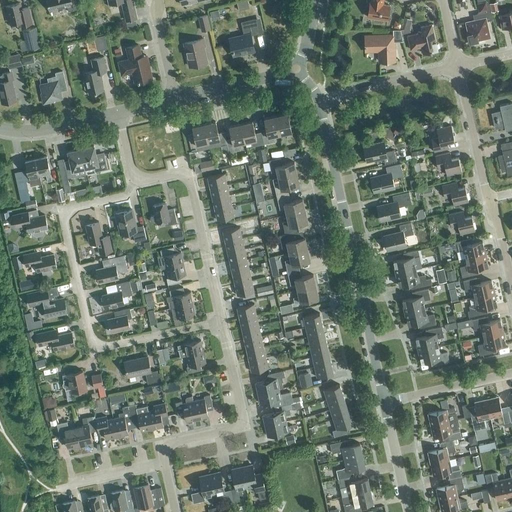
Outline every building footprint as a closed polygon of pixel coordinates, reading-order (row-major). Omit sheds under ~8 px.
[(46,0),(49,11),(66,7),(68,12),(81,9),(79,0),(46,0)] [(107,0),(109,4),(121,2),(125,21),(137,18),(132,0),(107,0)] [(383,5),(383,0),(370,0),(371,3),(370,2),(367,17),(387,20),(389,6),(383,5)] [(249,8),(247,1),(236,4),(238,11),(249,8)] [(490,11),(491,13),(499,11),(498,5),(505,3),(505,1),(497,3),(497,2),(489,4),(490,11)] [(486,2),(478,4),(479,13),(488,11),(486,2)] [(20,9),(19,3),(6,6),(10,24),(23,21),(24,25),(31,23),(28,7),(20,9)] [(511,10),(509,11),(509,13),(499,15),(502,30),(511,27),(511,10)] [(492,20),(491,13),(490,11),(477,14),(478,20),(466,23),(469,34),(467,35),(469,43),(478,41),(477,40),(489,37),(485,22),(492,20)] [(202,31),(209,29),(206,15),(199,17),(202,31)] [(246,54),(254,52),(250,36),(263,33),(260,18),(254,20),(241,23),(244,35),(230,38),(232,44),(230,45),(233,56),(246,53),(246,54)] [(400,30),(401,35),(410,32),(409,29),(412,20),(404,18),(400,30)] [(395,21),(393,28),(400,29),(402,23),(395,21)] [(435,42),(431,25),(421,27),(421,31),(418,32),(418,34),(407,36),(410,50),(421,47),(422,53),(432,51),(431,51),(437,49),(436,42),(435,42)] [(41,47),(36,27),(23,30),(27,50),(41,47)] [(394,61),(393,42),(403,42),(401,35),(400,30),(392,30),(393,36),(365,37),(365,51),(379,50),(380,62),(394,61)] [(96,52),(108,49),(104,35),(93,38),(96,52)] [(206,63),(202,48),(205,47),(203,39),(184,43),(186,54),(186,55),(187,60),(188,61),(192,60),(194,66),(206,63)] [(142,56),(140,45),(126,48),(129,60),(118,62),(121,75),(132,72),(135,83),(139,82),(141,83),(142,83),(144,82),(146,81),(147,80),(153,78),(147,54),(142,56)] [(9,68),(21,65),(19,55),(6,58),(9,68)] [(34,63),(33,56),(21,59),(23,65),(34,63)] [(96,92),(103,90),(99,73),(106,71),(103,57),(91,60),(93,70),(83,72),(85,81),(83,82),(85,92),(88,91),(88,94),(94,92),(94,93),(96,92)] [(13,80),(11,72),(0,74),(0,98),(1,103),(16,100),(11,80),(13,80)] [(43,104),(53,102),(53,100),(61,98),(59,88),(66,86),(62,72),(55,73),(56,77),(51,78),(52,82),(40,85),(42,93),(40,94),(43,104)] [(501,112),(495,113),(498,127),(504,126),(510,125),(511,130),(511,129),(511,102),(499,106),(501,112)] [(276,116),(280,135),(286,133),(287,139),(293,138),(287,114),(276,116)] [(274,136),(280,135),(276,116),(264,119),(267,131),(261,132),(264,144),(275,142),(274,136)] [(226,140),(224,132),(218,134),(215,122),(204,124),(208,143),(214,142),(215,147),(217,155),(228,152),(226,140)] [(264,144),(261,132),(255,134),(252,122),(241,124),(245,143),(251,141),(252,147),(264,144)] [(202,144),(208,143),(204,124),(192,127),(195,139),(189,140),(192,152),(203,150),(202,144)] [(239,144),(245,143),(241,124),(229,127),(232,139),(226,140),(228,152),(240,150),(239,144)] [(454,141),(451,126),(443,128),(441,126),(439,129),(436,129),(438,138),(431,139),(434,152),(449,149),(447,142),(454,141)] [(511,141),(500,144),(503,155),(498,156),(502,171),(506,170),(507,175),(511,173),(511,141)] [(384,153),(382,142),(373,144),(374,145),(363,148),(366,162),(383,158),(385,164),(396,161),(394,150),(384,153)] [(85,168),(86,174),(87,174),(88,175),(94,174),(95,172),(107,169),(104,155),(96,156),(93,146),(80,149),(85,168)] [(285,157),(296,154),(295,148),(283,151),(285,157)] [(85,176),(86,174),(85,168),(80,149),(67,152),(70,162),(64,164),(67,178),(68,178),(74,177),(76,178),(85,176)] [(413,159),(425,156),(423,150),(411,152),(413,159)] [(451,159),(450,153),(435,156),(438,169),(445,167),(447,176),(462,172),(458,157),(451,159)] [(36,159),(40,176),(45,175),(47,182),(52,181),(50,174),(46,157),(36,159)] [(278,178),(297,174),(294,162),(282,165),(280,158),(268,161),(271,173),(277,172),(278,178)] [(34,178),(40,176),(36,159),(25,161),(29,179),(31,186),(35,185),(34,178)] [(202,171),(215,168),(213,160),(200,163),(202,171)] [(416,174),(426,171),(424,161),(413,164),(416,174)] [(384,192),(393,190),(390,179),(403,176),(400,164),(386,167),(387,174),(370,178),(374,192),(384,190),(384,192)] [(254,175),(253,167),(249,168),(252,183),(257,182),(255,175),(254,175)] [(210,188),(227,185),(224,174),(207,178),(210,188)] [(277,198),(289,195),(287,188),(299,185),(297,174),(278,178),(272,179),(276,194),(270,196),(270,199),(277,198)] [(67,178),(61,180),(64,193),(71,191),(68,178),(67,178)] [(26,201),(31,200),(27,181),(21,182),(26,201)] [(458,189),(456,182),(441,186),(444,198),(451,197),(453,205),(468,202),(465,187),(458,189)] [(212,199),(229,195),(227,185),(210,188),(212,199)] [(423,189),(424,197),(433,195),(431,187),(423,189)] [(59,201),(66,200),(63,188),(56,190),(59,201)] [(257,202),(264,200),(262,192),(255,193),(257,202)] [(391,220),(399,218),(397,208),(411,204),(409,192),(392,196),(394,203),(377,207),(380,221),(391,218),(391,220)] [(215,210),(232,206),(229,195),(212,199),(215,210)] [(286,215),(305,211),(302,199),(290,202),(289,195),(277,198),(279,210),(285,209),(286,215)] [(31,200),(26,201),(27,208),(38,206),(36,199),(31,200)] [(167,211),(165,203),(153,206),(156,215),(151,216),(150,218),(151,222),(153,223),(157,222),(157,223),(164,222),(165,226),(177,223),(174,209),(167,211)] [(232,206),(215,210),(217,221),(234,217),(232,206)] [(42,229),(48,228),(45,215),(39,216),(37,209),(28,212),(12,216),(15,228),(27,225),(28,232),(32,231),(33,234),(37,236),(40,235),(43,232),(42,229)] [(137,227),(133,210),(116,214),(121,235),(133,232),(135,242),(147,239),(143,226),(137,227)] [(9,218),(8,211),(0,212),(0,217),(1,220),(9,218)] [(285,235),(291,234),(292,234),(297,232),(295,225),(308,222),(305,211),(286,215),(288,221),(282,222),(285,235)] [(464,218),(463,211),(448,215),(451,227),(458,226),(460,234),(475,231),(471,216),(464,218)] [(102,238),(98,222),(85,225),(90,244),(97,243),(100,254),(112,252),(108,236),(102,238)] [(398,250),(406,248),(404,237),(413,234),(411,223),(399,226),(401,232),(384,236),(387,250),(397,248),(398,250)] [(225,242),(242,238),(239,228),(223,231),(225,242)] [(183,239),(182,231),(172,233),(173,241),(183,239)] [(289,254),(307,249),(305,238),(293,241),(291,234),(285,235),(279,236),(282,249),(287,247),(289,254)] [(227,253),(244,249),(242,238),(225,242),(227,253)] [(465,258),(485,254),(482,242),(469,245),(467,239),(454,242),(456,252),(463,251),(465,258)] [(166,267),(183,263),(181,252),(175,253),(174,247),(160,250),(161,257),(157,258),(159,267),(165,266),(166,267)] [(230,264),(247,260),(244,249),(227,253),(230,264)] [(287,273),(299,271),(298,264),(310,261),(307,249),(289,254),(290,260),(285,261),(287,273)] [(407,259),(393,262),(396,274),(416,269),(422,268),(419,256),(418,250),(405,253),(407,259)] [(38,258),(37,252),(23,255),(26,267),(35,265),(37,272),(42,271),(43,275),(46,276),(49,275),(52,273),(51,268),(56,267),(54,254),(38,258)] [(274,274),(281,273),(276,254),(270,256),(274,274)] [(485,254),(465,258),(467,266),(460,267),(462,278),(475,275),(474,269),(488,266),(485,254)] [(111,266),(96,270),(99,283),(118,278),(117,273),(128,271),(124,255),(110,259),(109,259),(111,266)] [(22,268),(20,256),(13,257),(16,269),(22,268)] [(232,274),(249,270),(247,260),(230,264),(232,274)] [(183,263),(166,267),(168,278),(166,279),(168,285),(182,282),(180,276),(186,275),(183,263)] [(416,269),(396,274),(399,286),(412,283),(414,289),(432,284),(430,279),(426,280),(424,275),(417,277),(416,269)] [(444,269),(438,270),(441,282),(447,280),(444,269)] [(235,285),(252,281),(249,270),(232,274),(235,285)] [(270,277),(269,270),(261,272),(263,278),(270,277)] [(297,291),(316,286),(313,275),(301,278),(299,271),(287,273),(290,286),(296,284),(297,291)] [(448,281),(455,280),(454,271),(446,272),(448,281)] [(474,297),(494,293),(491,281),(478,284),(476,278),(463,281),(465,292),(472,290),(474,297)] [(35,288),(33,279),(19,282),(21,291),(35,288)] [(105,308),(124,304),(123,297),(132,295),(129,281),(116,284),(117,292),(102,296),(105,308)] [(132,282),(131,283),(133,292),(142,290),(141,286),(140,281),(132,282)] [(252,281),(235,285),(237,296),(254,292),(252,281)] [(148,292),(157,289),(156,283),(146,285),(147,288),(148,292)] [(58,285),(49,287),(52,296),(60,294),(58,285)] [(258,296),(274,293),(272,285),(256,288),(258,296)] [(316,286),(297,291),(298,297),(293,298),(294,303),(318,298),(316,286)] [(171,309),(192,304),(190,292),(184,294),(183,288),(169,291),(170,296),(166,297),(167,302),(170,302),(171,309)] [(405,313),(425,308),(423,301),(430,299),(428,289),(414,292),(416,298),(402,301),(405,313)] [(49,302),(47,291),(36,294),(36,292),(27,294),(29,305),(43,302),(43,303),(46,318),(67,313),(63,298),(49,302)] [(144,294),(147,306),(155,305),(152,292),(144,294)] [(494,293),(474,297),(476,305),(469,307),(470,311),(467,312),(469,317),(484,314),(483,308),(497,305),(494,293)] [(192,304),(171,309),(174,320),(177,319),(195,315),(192,304)] [(239,319),(256,315),(254,304),(237,308),(239,319)] [(281,314),(293,311),(292,304),(279,307),(281,314)] [(110,333),(130,328),(128,319),(132,318),(130,308),(114,312),(115,318),(107,320),(110,333)] [(425,308),(405,313),(408,325),(421,322),(422,328),(436,325),(433,314),(426,316),(425,308)] [(25,312),(28,328),(44,325),(42,318),(35,320),(33,310),(25,312)] [(150,325),(157,324),(154,310),(147,311),(150,325)] [(305,327),(322,324),(319,313),(303,317),(305,327)] [(241,329),(258,326),(256,315),(239,319),(241,329)] [(483,336),(503,332),(500,320),(486,323),(485,317),(472,320),(474,330),(481,329),(483,336)] [(308,337),(324,334),(322,324),(305,327),(308,337)] [(244,340),(261,336),(258,326),(241,329),(244,340)] [(418,351),(438,346),(436,339),(443,337),(441,327),(428,330),(429,336),(416,339),(418,351)] [(71,333),(56,336),(54,330),(36,334),(39,346),(53,343),(55,350),(74,345),(71,333)] [(34,338),(33,331),(26,332),(28,340),(34,338)] [(503,332),(483,336),(484,344),(477,346),(480,356),(493,353),(492,347),(505,344),(503,332)] [(310,347),(326,344),(324,334),(308,337),(310,347)] [(246,351),(263,347),(261,336),(244,340),(246,351)] [(186,356),(203,352),(201,341),(177,346),(180,357),(186,356)] [(312,357),(328,354),(326,344),(310,347),(312,357)] [(438,346),(418,351),(421,363),(435,360),(436,366),(449,363),(447,352),(440,354),(438,346)] [(249,361),(266,358),(263,347),(246,351),(249,361)] [(159,364),(165,363),(162,349),(156,350),(159,364)] [(206,363),(203,352),(186,356),(188,367),(186,367),(188,373),(201,370),(200,364),(206,363)] [(314,368),(331,364),(328,354),(312,357),(314,368)] [(151,372),(147,356),(124,362),(127,378),(145,374),(147,384),(159,381),(157,371),(151,372)] [(266,358),(249,361),(251,372),(268,368),(266,358)] [(37,368),(47,366),(45,359),(35,361),(37,368)] [(331,364),(314,368),(317,378),(333,374),(331,364)] [(87,390),(83,371),(62,376),(63,382),(62,384),(63,387),(64,388),(65,390),(69,389),(70,394),(87,390)] [(258,394),(278,389),(283,388),(282,383),(283,383),(282,378),(285,377),(283,371),(268,375),(269,381),(256,384),(258,394)] [(205,376),(206,382),(217,379),(216,373),(205,376)] [(310,373),(298,376),(300,387),(312,385),(310,373)] [(94,389),(103,387),(101,374),(91,376),(94,389)] [(327,400),(343,395),(339,385),(323,390),(327,400)] [(278,389),(258,394),(260,404),(280,400),(281,406),(293,403),(290,392),(279,395),(278,389)] [(126,392),(111,395),(112,402),(127,399),(126,392)] [(193,401),(197,419),(208,417),(207,411),(213,410),(210,395),(203,397),(204,399),(193,401)] [(330,410),(346,405),(343,395),(327,400),(330,410)] [(52,399),(51,396),(42,398),(44,409),(57,406),(55,398),(52,399)] [(197,419),(193,401),(192,396),(186,397),(185,399),(186,403),(182,404),(181,401),(175,403),(178,417),(184,416),(186,422),(197,419)] [(510,422),(507,410),(501,412),(498,397),(486,400),(490,418),(496,416),(498,425),(510,422)] [(483,419),(490,418),(486,400),(474,403),(477,417),(471,419),(474,430),(485,428),(483,419)] [(92,407),(90,401),(82,403),(84,409),(92,407)] [(148,411),(152,429),(163,427),(161,417),(167,416),(165,403),(153,406),(154,410),(148,411)] [(152,429),(148,411),(147,406),(136,408),(136,405),(128,406),(131,419),(138,418),(141,432),(152,429)] [(333,420),(349,415),(346,405),(330,410),(333,420)] [(464,418),(470,417),(468,405),(461,406),(464,418)] [(125,421),(131,419),(128,406),(122,407),(123,413),(118,414),(119,418),(113,419),(117,437),(128,435),(125,421)] [(48,421),(57,419),(54,408),(46,410),(46,411),(44,411),(46,420),(48,419),(48,421)] [(430,426),(457,419),(456,413),(455,413),(454,408),(428,414),(430,426)] [(265,426),(285,421),(284,416),(290,415),(289,410),(263,416),(265,426)] [(344,427),(352,425),(349,415),(333,420),(336,430),(332,431),(334,437),(346,433),(344,427)] [(117,437),(113,419),(107,420),(106,416),(95,419),(98,433),(104,432),(106,440),(117,437)] [(89,430),(95,429),(92,417),(82,419),(83,426),(68,429),(67,422),(57,424),(60,439),(65,438),(68,448),(92,443),(89,430)] [(457,419),(430,426),(433,438),(448,435),(449,441),(461,438),(458,426),(459,426),(457,419)] [(285,421),(265,426),(268,436),(294,431),(293,426),(287,427),(285,421)] [(286,444),(295,442),(293,435),(285,437),(286,444)] [(466,435),(466,450),(477,450),(477,435),(466,435)] [(343,460),(362,455),(359,443),(346,446),(345,440),(329,444),(331,453),(341,451),(343,460)] [(430,464),(448,460),(447,454),(455,452),(452,440),(449,441),(440,443),(442,449),(428,452),(430,464)] [(481,450),(497,448),(496,441),(480,443),(481,450)] [(337,479),(353,476),(352,470),(365,467),(362,455),(343,460),(345,468),(335,470),(337,479)] [(480,465),(478,455),(472,456),(475,467),(480,465)] [(449,479),(461,476),(458,465),(457,465),(455,458),(448,460),(430,464),(433,476),(447,473),(449,479)] [(242,468),(246,488),(252,486),(253,493),(257,492),(259,500),(267,498),(261,473),(254,474),(252,465),(242,468)] [(241,489),(246,488),(242,468),(232,470),(236,489),(230,491),(233,502),(239,501),(238,496),(242,495),(241,489)] [(233,502),(230,491),(224,492),(220,473),(210,475),(214,495),(219,494),(221,500),(225,499),(226,504),(233,502)] [(508,498),(504,480),(498,481),(496,473),(484,475),(487,487),(493,486),(496,500),(508,498)] [(204,497),(214,495),(210,475),(199,477),(202,491),(191,494),(193,504),(205,501),(204,497)] [(341,497),(370,490),(367,478),(354,481),(353,476),(337,479),(341,497)] [(439,501),(458,496),(457,495),(464,488),(462,483),(461,476),(449,479),(450,485),(436,489),(439,501)] [(148,484),(134,488),(139,508),(152,505),(153,509),(160,507),(159,506),(165,505),(161,487),(149,490),(148,484)] [(123,490),(111,492),(113,502),(111,502),(110,504),(111,509),(113,511),(115,510),(115,511),(123,509),(123,511),(133,511),(132,502),(126,503),(123,490)] [(373,502),(370,490),(341,497),(344,511),(356,511),(361,511),(360,506),(373,502)] [(483,503),(490,502),(487,490),(481,491),(483,503)] [(99,495),(87,498),(90,511),(108,511),(108,508),(102,509),(99,495)] [(458,496),(439,501),(441,511),(444,511),(468,507),(466,501),(458,498),(458,496)] [(76,511),(74,501),(62,503),(64,511),(76,511)]
